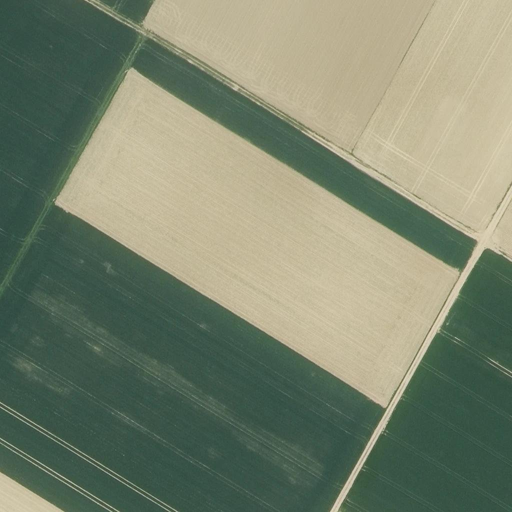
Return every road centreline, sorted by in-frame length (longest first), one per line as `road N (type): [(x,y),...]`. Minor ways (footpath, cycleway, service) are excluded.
road 1 (track): [(511,193),(336,511)]
road 2 (track): [(151,38),(0,315)]
road 3 (track): [(87,0),(326,146)]
